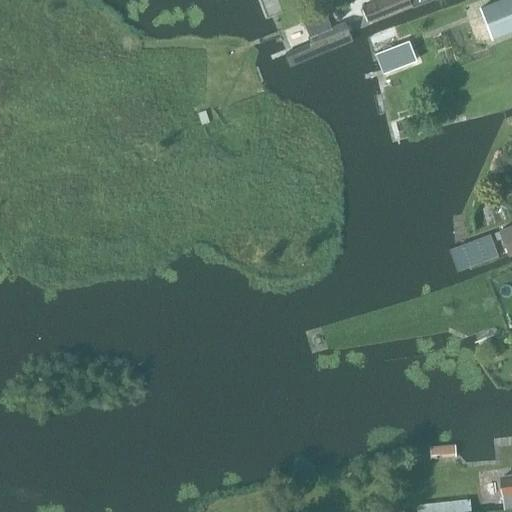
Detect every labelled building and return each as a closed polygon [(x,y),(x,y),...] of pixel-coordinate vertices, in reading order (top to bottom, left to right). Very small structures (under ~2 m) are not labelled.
[(378,0),(376,1),(376,3),(361,8),(367,24),(382,17),(382,16),(411,4),(409,0),(378,0)] [(492,38),(511,30),(511,0),(501,0),(480,8),(492,38)] [(308,37),(311,45),(348,31),(345,22),(308,37)] [(409,41),(375,54),(383,75),(417,62),(409,41)] [(511,225),(500,230),(509,255),(511,253),(511,225)] [(478,263),(495,257),(488,235),(469,242),(478,263)] [(511,474),(501,476),(505,510),(511,508),(511,474)] [(471,511),(470,498),(417,505),(417,511),(471,511)]
